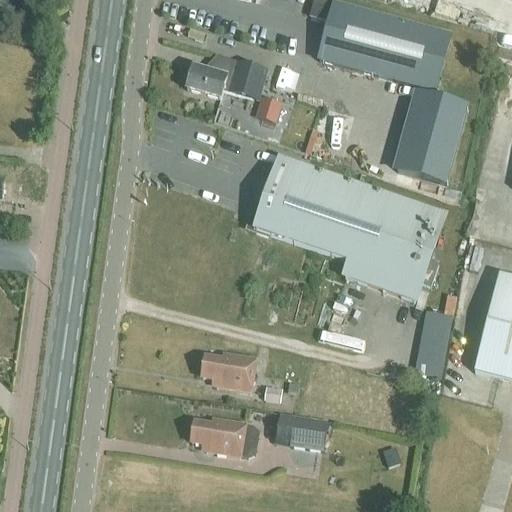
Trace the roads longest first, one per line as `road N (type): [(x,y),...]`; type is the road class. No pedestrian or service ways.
road 1 (primary): [(41,511),(112,0)]
road 2 (unclassified): [(10,511),(80,0)]
road 3 (unclassified): [(80,511),(144,0)]
road 4 (unknown): [(109,301),(422,382)]
road 5 (unknown): [(130,142),(254,199)]
road 6 (unknown): [(238,0),(267,35),(292,119)]
